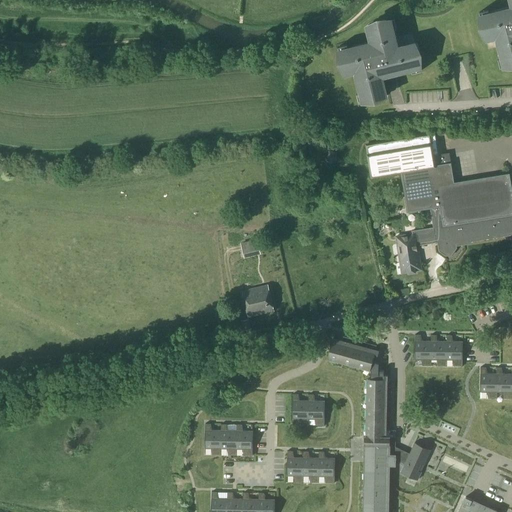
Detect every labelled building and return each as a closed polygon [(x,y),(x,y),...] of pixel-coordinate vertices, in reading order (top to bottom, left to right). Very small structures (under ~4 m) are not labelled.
[(511,0),(511,3),(511,8),(489,14),(488,10),(479,12),(486,39),(497,36),(502,57),(498,59),(500,68),(511,64),(511,0)] [(397,48),(392,29),(397,28),(395,19),(368,26),(372,43),(348,49),(347,44),(338,47),(345,73),(356,71),(361,92),(357,93),(359,102),(386,96),(383,86),(387,85),(386,80),(392,79),(391,73),(411,68),(412,73),(421,71),(415,44),(397,48)] [(429,136),(367,146),(372,176),(402,171),(408,212),(430,208),(433,228),(434,227),(434,228),(436,242),(437,243),(438,243),(439,251),(446,256),(452,255),(457,248),(456,244),(511,234),(511,174),(509,175),(509,174),(454,182),(449,153),(433,156),(429,136)] [(333,154),(330,158),(337,162),(340,158),(333,154)] [(327,197),(312,203),(319,221),(334,215),(327,197)] [(433,228),(412,231),(412,234),(396,237),(402,273),(408,272),(408,273),(415,272),(415,271),(421,270),(420,260),(418,260),(416,251),(418,249),(417,245),(436,242),(434,228),(434,227),(433,228)] [(239,272),(238,257),(229,257),(230,272),(239,272)] [(248,317),(274,311),(268,285),(242,291),(248,317)] [(243,331),(251,329),(249,319),(240,321),(243,331)] [(420,335),(415,335),(414,359),(421,359),(422,365),(431,366),(431,359),(431,341),(421,341),(420,335)] [(431,341),(431,359),(437,359),(438,366),(447,366),(447,359),(446,341),(437,341),(436,335),(431,335),(431,341)] [(446,336),(446,341),(447,359),(452,359),(453,366),(462,366),(462,341),(453,341),(452,336),(446,336)] [(498,511),(487,507),(465,496),(463,500),(457,511),(388,511),(389,466),(395,466),(395,463),(395,455),(390,455),(390,448),(395,448),(396,437),(394,437),(390,437),(390,430),(387,430),(387,423),(390,423),(390,416),(387,416),(387,409),(390,409),(390,402),(387,402),(387,394),(391,394),(391,388),(388,388),(388,376),(384,376),(384,371),(380,371),(380,376),(378,376),(379,364),(375,363),(379,346),(373,345),(372,349),(371,349),(370,352),(363,350),(365,343),(360,341),(358,345),(357,345),(356,348),(349,346),(351,339),(345,337),(344,341),(343,341),(342,344),(334,342),(329,359),(371,371),(371,379),(367,379),(366,437),(365,437),(365,445),(366,445),(365,452),(365,463),(364,511),(498,511)] [(486,368),(480,368),(480,392),(487,391),(488,398),(496,398),(496,391),(496,374),(487,374),(486,368)] [(496,368),(496,374),(496,391),(502,391),(503,398),(511,398),(511,392),(511,374),(502,374),(501,368),(496,368)] [(300,400),(299,400),(298,395),(293,394),(292,394),(292,419),(293,419),(299,419),(300,425),(309,425),(309,419),(308,401),(300,400)] [(308,395),(308,401),(309,419),(314,419),(315,426),(323,426),(324,426),(325,401),(324,401),(315,401),(314,395),(308,395)] [(212,430),(211,424),(206,424),(205,424),(204,448),(205,448),(211,448),(212,455),(221,455),(221,449),(221,430),(212,430)] [(221,424),(221,430),(221,449),(222,449),(227,449),(228,455),(237,456),(237,449),(236,431),(227,430),(226,425),(221,424)] [(236,425),(236,431),(237,449),(238,449),(242,449),(243,456),(251,456),(252,456),(253,431),(252,431),(243,431),(242,425),(236,425)] [(444,431),(461,438),(463,432),(447,425),(444,431)] [(395,455),(395,463),(396,463),(399,463),(404,465),(400,473),(417,480),(421,472),(417,471),(421,463),(424,465),(431,450),(416,444),(414,443),(407,458),(406,457),(402,455),(400,455),(400,450),(396,448),(395,448),(390,448),(390,455),(395,455)] [(295,457),(294,457),(293,451),(288,451),(287,451),(286,476),(287,476),(293,476),(294,482),(303,483),(303,476),(303,457),(295,457)] [(303,452),(303,457),(303,476),(304,476),(309,476),(310,483),(319,483),(319,476),(318,458),(314,458),(309,458),(308,452),(303,452)] [(318,452),(318,458),(319,476),(320,476),(324,476),(325,483),(333,483),(334,483),(335,458),(334,458),(325,458),(324,452),(318,452)] [(471,476),(474,470),(450,459),(447,465),(471,476)] [(479,489),(487,469),(478,466),(471,486),(479,489)] [(220,498),(219,498),(217,492),(212,492),(211,492),(210,511),(227,511),(227,499),(220,498)] [(227,493),(227,499),(227,511),(243,511),(243,499),(235,499),(233,493),(227,493)] [(243,493),(243,499),(243,511),(258,511),(258,499),(250,499),(248,493),(243,493)] [(258,493),(258,499),(258,511),(274,511),(275,499),(274,499),(265,499),(264,493),(258,493)]
